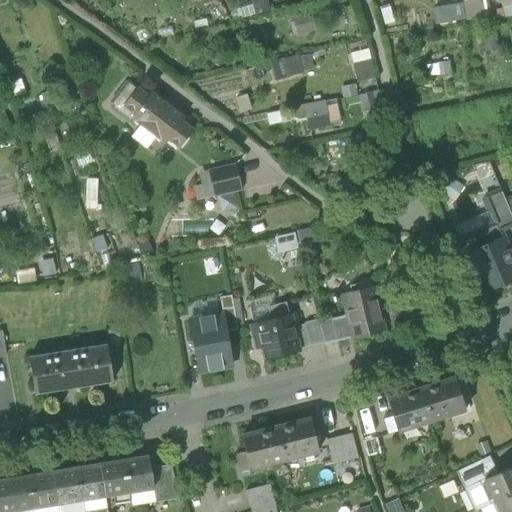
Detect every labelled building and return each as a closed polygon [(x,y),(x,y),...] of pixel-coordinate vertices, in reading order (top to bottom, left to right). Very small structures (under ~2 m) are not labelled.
[(463,0),(466,18),(481,16),(478,0),(463,0)] [(511,0),(501,0),(506,17),(511,15),(511,0)] [(435,3),(436,22),(464,21),(463,2),(435,3)] [(297,34),(316,29),(314,20),(294,26),(297,34)] [(356,79),(374,78),(373,53),(355,54),(356,79)] [(300,55),(285,58),(289,75),(303,72),(300,55)] [(132,118),(134,115),(123,106),(136,89),(127,82),(111,102),(112,108),(129,121),(132,118)] [(138,88),(136,89),(123,106),(134,115),(148,96),(138,88)] [(151,93),(148,96),(134,115),(132,118),(165,144),(168,140),(179,149),(193,130),(182,122),(185,118),(151,93)] [(337,97),(305,103),(310,130),(342,124),(337,97)] [(473,167),(484,196),(501,190),(490,160),(473,167)] [(208,170),(214,197),(242,191),(235,163),(208,170)] [(465,188),(452,178),(442,191),(455,201),(465,188)] [(6,206),(21,201),(18,191),(2,196),(6,206)] [(357,194),(360,208),(369,206),(366,192),(357,194)] [(498,224),(502,232),(511,227),(511,214),(505,199),(502,192),(487,198),(498,224)] [(476,279),(481,277),(471,252),(504,238),(502,232),(498,224),(460,240),(476,279)] [(298,232),(276,234),(277,250),(299,248),(298,232)] [(481,277),(487,290),(511,279),(511,261),(511,260),(511,256),(504,238),(471,252),(481,277)] [(340,294),(345,315),(351,338),(351,339),(386,330),(375,286),(340,294)] [(220,298),(223,315),(226,332),(238,330),(232,296),(220,298)] [(262,345),(265,360),(299,351),(298,349),(293,327),(290,314),(251,324),(256,346),(262,345)] [(223,315),(190,321),(199,372),(207,370),(207,372),(224,369),(224,368),(232,366),(226,332),(223,315)] [(338,341),(351,338),(345,315),(333,318),(338,341)] [(324,343),(324,344),(338,341),(333,318),(319,322),(324,343)] [(304,323),(305,324),(310,346),(324,343),(319,322),(318,319),(304,323)] [(110,325),(114,346),(123,344),(119,323),(110,325)] [(298,349),(310,346),(305,324),(293,327),(298,349)] [(28,358),(35,394),(114,381),(107,345),(28,358)] [(455,378),(421,388),(431,420),(465,410),(455,378)] [(397,431),(431,420),(421,388),(387,399),(397,431)] [(310,418),(276,427),(284,460),(318,451),(310,418)] [(241,436),(246,453),(250,469),(284,460),(276,427),(241,436)] [(321,445),(327,468),(357,461),(351,437),(321,445)] [(240,471),(250,469),(246,453),(236,455),(240,471)] [(458,471),(465,488),(497,473),(489,456),(458,471)] [(148,457),(123,461),(129,492),(153,488),(150,467),(148,457)] [(114,495),(129,492),(123,461),(100,465),(105,496),(114,495)] [(153,488),(155,501),(175,498),(170,463),(150,467),(153,488)] [(81,500),(105,496),(100,465),(76,469),(81,500)] [(476,511),(494,502),(511,493),(511,466),(497,473),(465,488),(476,511)] [(58,504),(81,500),(76,469),(52,472),(58,504)] [(34,508),(58,504),(52,472),(29,476),(34,508)] [(10,511),(34,508),(29,476),(5,480),(10,511)] [(0,511),(8,511),(10,511),(5,480),(0,481),(0,511)] [(248,492),(253,511),(262,511),(278,507),(272,486),(248,492)] [(153,488),(129,492),(130,502),(131,506),(156,503),(155,501),(153,488)] [(129,492),(114,495),(115,504),(130,502),(129,492)] [(511,511),(511,493),(494,502),(498,511),(511,511)] [(105,496),(81,500),(83,511),(91,511),(107,509),(105,496)] [(83,511),(81,500),(58,504),(58,511),(83,511)]
